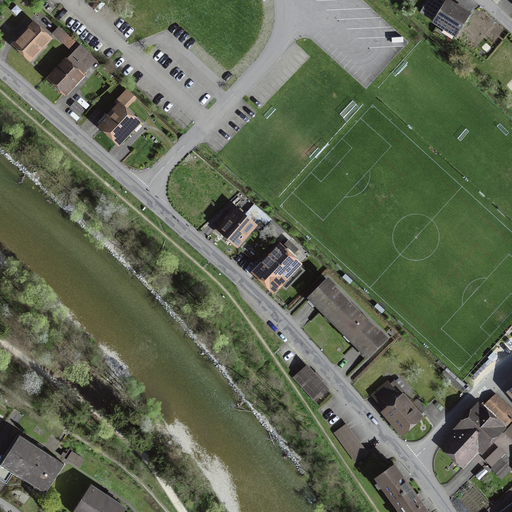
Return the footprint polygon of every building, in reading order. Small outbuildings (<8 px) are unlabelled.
[(447,1),(446,2),(442,0),(431,0),(428,6),(440,13),(434,22),(456,36),(469,15),(447,1)] [(48,39),(33,25),(15,45),(30,58),(48,39)] [(74,42),(65,33),(60,38),(70,47),(74,42)] [(368,45),(402,44),(402,34),(368,35),(368,45)] [(50,78),(65,92),(94,61),(79,47),(50,78)] [(115,103),(120,107),(122,109),(134,96),(127,90),(115,103)] [(80,114),(84,110),(74,102),(70,107),(80,114)] [(133,119),(122,109),(120,107),(102,127),(117,141),(138,120),(135,117),(133,119)] [(215,184),(199,170),(180,192),(196,206),(215,184)] [(254,204),(243,217),(253,225),(261,233),(272,220),(254,204)] [(238,242),(253,225),(243,217),(238,212),(237,213),(235,210),(231,215),(230,213),(217,227),(222,231),(223,230),(238,242)] [(280,249),(278,247),(255,270),(257,272),(257,273),(273,288),(278,282),(286,289),(303,271),(290,257),(297,250),(288,242),(280,249)] [(355,310),(334,288),(334,287),(327,280),(310,297),(339,326),(355,310)] [(386,339),(378,331),(377,332),(355,310),(339,326),(368,356),(386,339)] [(294,377),(315,400),(327,390),(306,367),(294,377)] [(441,373),(462,393),(466,389),(445,369),(441,373)] [(372,395),(402,430),(418,417),(417,416),(421,413),(394,381),(390,385),(387,382),(372,395)] [(511,409),(496,394),(484,405),(505,423),(501,428),(503,430),(511,419),(511,409)] [(463,461),(478,444),(483,448),(501,428),(505,423),(484,405),(482,402),(460,427),(462,429),(446,447),(463,461)] [(334,433),(355,462),(367,453),(346,424),(334,433)] [(34,486),(35,484),(46,491),(63,464),(20,436),(0,465),(0,479),(6,483),(15,470),(26,477),(25,479),(34,486)] [(511,468),(501,458),(491,468),(501,478),(511,468)] [(376,478),(401,511),(427,511),(394,465),(376,478)] [(123,511),(126,508),(91,485),(72,511),(123,511)] [(511,511),(511,502),(499,511),(511,511)]
